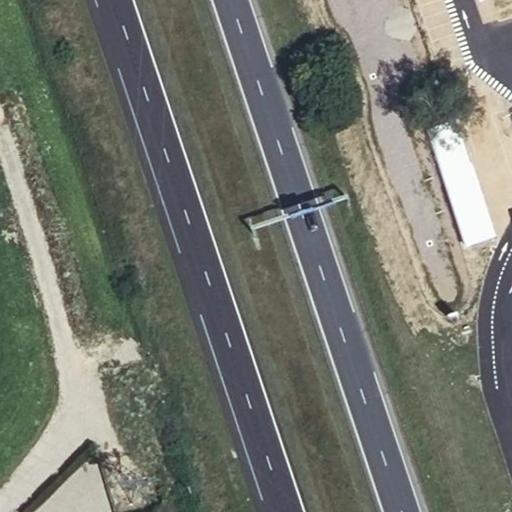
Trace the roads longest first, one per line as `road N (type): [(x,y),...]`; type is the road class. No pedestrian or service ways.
road 1 (motorway): [(403,511),(231,0)]
road 2 (motorway): [(115,0),(286,511)]
